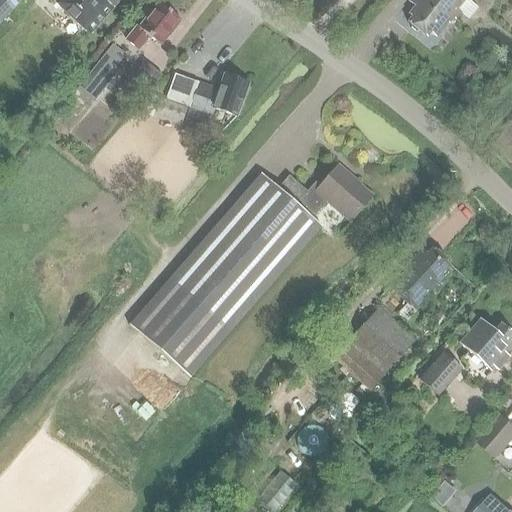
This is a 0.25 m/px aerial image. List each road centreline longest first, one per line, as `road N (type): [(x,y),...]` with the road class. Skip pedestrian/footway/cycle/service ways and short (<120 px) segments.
road 1 (tertiary): [(511,206),(421,121),(254,0)]
road 2 (track): [(182,511),(267,409)]
